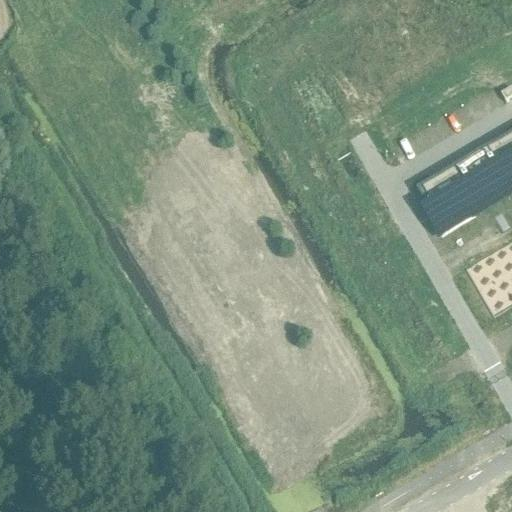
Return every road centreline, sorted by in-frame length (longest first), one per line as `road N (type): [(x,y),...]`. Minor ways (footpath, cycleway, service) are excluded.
road 1 (trunk): [(339,0),(511,287)]
road 2 (trunk): [(511,188),(398,0)]
